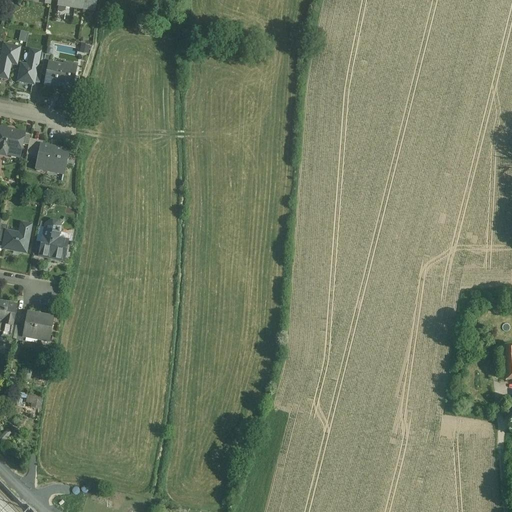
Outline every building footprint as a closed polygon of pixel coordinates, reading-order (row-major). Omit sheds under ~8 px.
[(84,11),(85,0),(59,0),(60,0),(59,4),(76,7),(75,9),(84,11)] [(97,0),(85,0),(84,11),(95,13),(97,0)] [(148,13),(138,12),(137,21),(147,23),(148,13)] [(19,49),(5,46),(0,70),(0,78),(7,80),(10,64),(16,65),(19,49)] [(40,53),(31,52),(28,67),(22,66),(22,68),(19,82),(34,85),(40,53)] [(52,57),(46,56),(42,75),(47,76),(49,68),(50,68),(52,62),(52,57)] [(77,67),(52,62),(50,68),(49,68),(47,76),(45,87),(56,89),(56,86),(65,88),(64,91),(72,93),(77,67)] [(36,84),(31,103),(36,104),(41,85),(36,84)] [(25,135),(0,129),(0,154),(20,159),(23,145),(29,146),(30,140),(31,136),(25,135)] [(43,143),(30,140),(29,146),(27,156),(39,158),(41,148),(42,148),(43,143)] [(42,148),(41,148),(39,158),(36,171),(64,177),(69,153),(42,148)] [(58,223),(52,222),(47,225),(46,232),(45,232),(42,244),(42,246),(39,258),(40,258),(64,263),(68,243),(59,241),(61,228),(58,223)] [(7,233),(6,233),(4,244),(3,250),(27,254),(32,226),(22,225),(20,235),(7,233)] [(42,244),(36,243),(33,257),(40,258),(39,258),(42,246),(42,244)] [(17,307),(0,303),(0,332),(1,332),(3,332),(2,337),(10,339),(12,331),(13,328),(17,307)] [(54,320),(29,314),(26,328),(24,339),(25,339),(49,344),(54,320)] [(26,328),(19,327),(18,332),(17,340),(16,341),(24,342),(25,339),(24,339),(26,328)] [(40,409),(43,397),(29,394),(26,406),(40,409)]
